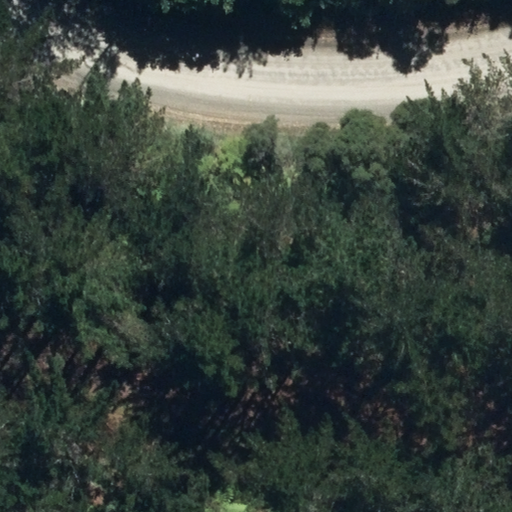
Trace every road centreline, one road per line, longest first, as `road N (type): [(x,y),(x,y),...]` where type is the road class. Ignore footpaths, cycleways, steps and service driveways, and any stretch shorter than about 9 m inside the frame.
road 1 (track): [(511,458),(264,452),(0,374)]
road 2 (tertiary): [(511,60),(400,84),(195,91),(0,36)]
